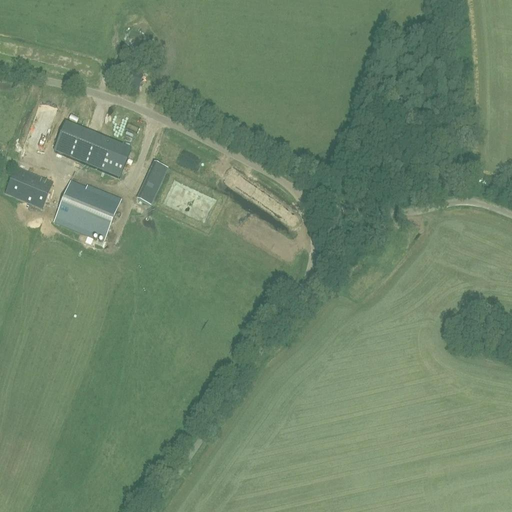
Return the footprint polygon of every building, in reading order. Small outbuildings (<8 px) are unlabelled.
[(137,93),(143,75),(114,65),(108,84),(137,93)] [(37,148),(46,114),(31,110),(21,144),(37,148)] [(131,152),(66,125),(54,153),(119,180),(131,152)] [(42,210),(53,184),(15,169),(5,195),(42,210)] [(145,174),(134,196),(151,204),(162,181),(145,174)] [(87,188),(86,190),(70,183),(54,223),(93,239),(93,237),(104,242),(120,202),(87,188)]
